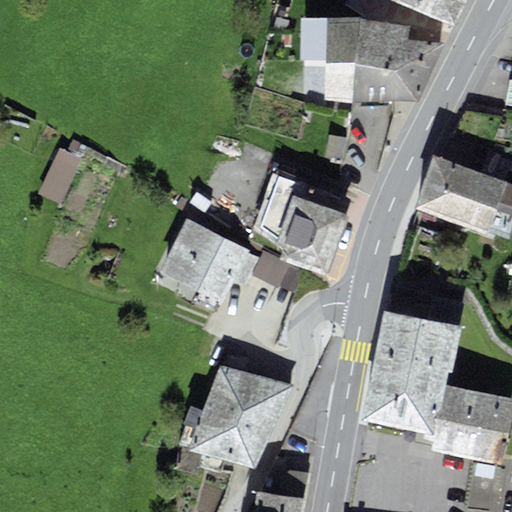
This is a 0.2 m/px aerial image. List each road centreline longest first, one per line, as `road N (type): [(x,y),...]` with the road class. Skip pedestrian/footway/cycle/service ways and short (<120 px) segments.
road 1 (primary): [(363,305),(398,187),(493,0)]
road 2 (residential): [(240,511),(302,385),(309,315),(363,305)]
road 3 (primary): [(327,511),(363,305)]
